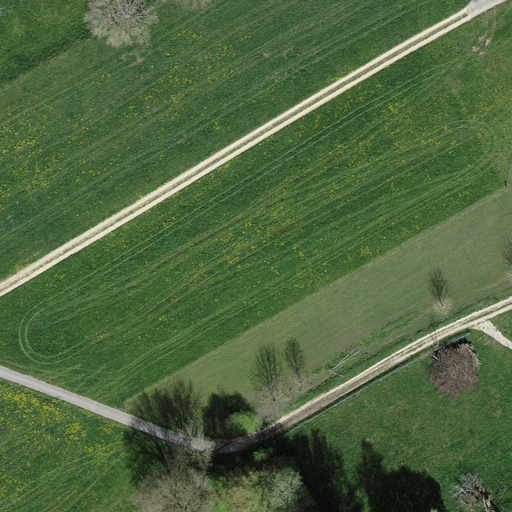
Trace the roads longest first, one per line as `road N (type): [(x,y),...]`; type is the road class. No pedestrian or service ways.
road 1 (track): [(511,300),(366,362),(244,434),(160,431),(0,370)]
road 2 (track): [(0,289),(468,0)]
